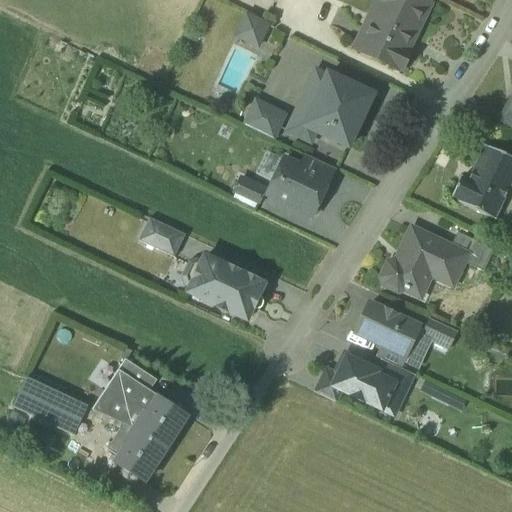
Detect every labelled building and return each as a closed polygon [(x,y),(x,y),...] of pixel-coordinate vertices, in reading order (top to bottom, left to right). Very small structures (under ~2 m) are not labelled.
[(430,4),(421,0),(377,0),(376,3),(385,8),(373,35),(366,31),(359,46),(373,53),(371,56),(397,68),(404,52),(407,53),(430,4)] [(268,29),(244,18),(233,40),(257,51),(268,29)] [(372,95),(327,73),(303,125),(303,126),(316,132),(348,147),(357,127),(355,126),(361,114),(363,115),(372,95)] [(285,114),(255,100),(243,125),(273,140),(285,114)] [(511,102),(501,119),(511,126),(511,102)] [(316,132),(303,126),(303,125),(292,120),(286,131),(310,143),(316,132)] [(511,158),(485,145),(477,161),(511,177),(511,158)] [(334,168),(306,155),(300,167),(300,168),(328,181),(334,168)] [(300,167),(283,159),(273,180),(280,183),(273,197),(276,199),(277,203),(283,206),(288,204),(310,215),(316,201),(314,195),(317,188),(320,189),(325,187),(328,181),(300,168),(300,167)] [(511,182),(511,177),(477,161),(468,181),(461,177),(452,196),(459,200),(458,202),(494,220),(511,182)] [(264,190),(240,178),(233,194),(257,205),(264,190)] [(185,235),(161,224),(150,247),(174,258),(185,235)] [(450,248),(411,229),(404,243),(406,244),(397,262),(394,261),(388,263),(381,278),(383,284),(398,291),(404,288),(420,296),(430,277),(451,287),(463,262),(466,255),(450,248)] [(494,250),(457,233),(450,248),(466,255),(463,262),(483,271),(494,250)] [(262,285),(204,258),(188,292),(190,293),(191,299),(198,302),(203,299),(246,319),(262,285)] [(418,327),(369,303),(355,332),(383,346),(405,356),(418,327)] [(456,331),(430,319),(422,336),(448,348),(456,331)] [(405,356),(383,346),(377,357),(382,360),(399,368),(405,356)] [(377,371),(345,356),(337,374),(331,386),(341,391),(382,410),(388,398),(389,398),(390,396),(389,396),(393,386),(395,383),(376,374),(377,371)] [(399,368),(382,360),(377,371),(376,374),(395,383),(393,386),(405,392),(413,375),(399,368)] [(187,417),(157,397),(149,392),(157,381),(125,362),(96,411),(136,431),(165,450),(187,417)] [(337,374),(325,368),(314,392),(336,402),(341,391),(331,386),(337,374)] [(87,406),(27,378),(13,407),(73,435),(87,406)] [(165,450),(136,431),(114,464),(143,483),(165,450)]
